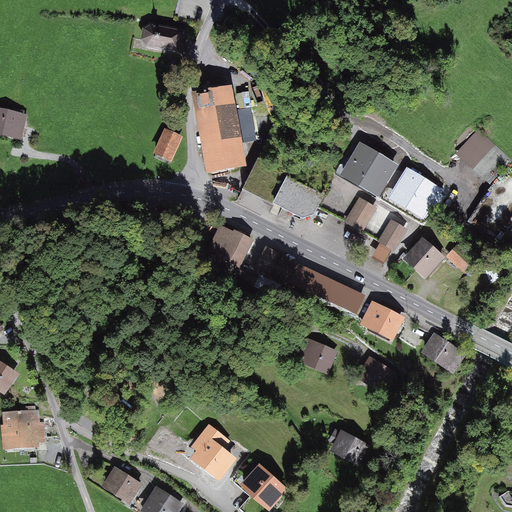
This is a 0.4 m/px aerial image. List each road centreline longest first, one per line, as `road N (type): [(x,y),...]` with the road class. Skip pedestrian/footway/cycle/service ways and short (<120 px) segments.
road 1 (tertiary): [(186,195),(511,353)]
road 2 (residential): [(0,293),(27,340),(91,511)]
road 3 (track): [(165,192),(192,262),(193,301),(211,334),(252,368)]
road 4 (residential): [(186,195),(189,84),(219,0)]
road 5 (tertiary): [(0,219),(131,191),(186,195)]
road 6 (track): [(252,368),(303,426),(326,418),(359,435)]
road 7 (track): [(362,350),(310,329),(284,339),(252,368)]
